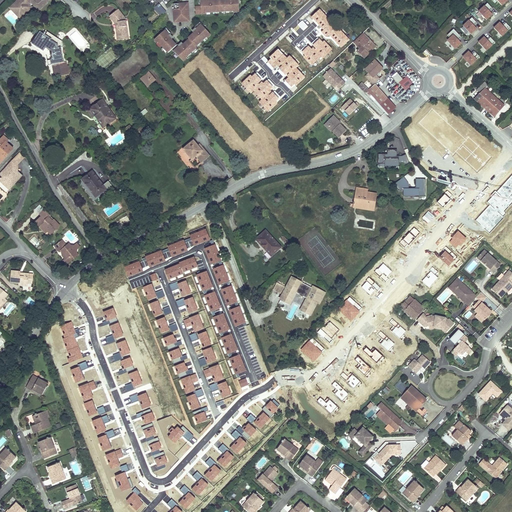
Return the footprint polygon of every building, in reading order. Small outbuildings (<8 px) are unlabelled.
[(38,10),(45,4),(40,0),(35,0),(34,1),(32,0),(17,0),(14,4),(18,8),(15,11),(20,16),(32,4),(38,10)] [(195,6),(195,14),(205,13),(205,12),(212,12),(218,11),(221,11),(229,11),(234,10),(234,12),(239,11),(238,0),(239,0),(238,0),(230,0),(231,4),(227,5),(226,0),(221,0),(211,1),(211,6),(207,6),(207,0),(199,0),(199,2),(200,2),(200,6),(195,6)] [(188,15),(188,3),(173,4),(174,16),(175,16),(176,19),(187,18),(187,16),(188,15)] [(492,8),(487,3),(478,12),(486,20),(492,14),(490,12),(489,11),(492,8)] [(161,16),(166,12),(161,7),(156,11),(161,16)] [(127,31),(126,19),(118,10),(110,17),(116,24),(117,24),(118,27),(116,27),(118,37),(126,36),(126,32),(127,31)] [(321,13),(318,16),(319,18),(318,19),(316,18),(312,22),(324,35),(327,32),(330,34),(323,40),(328,46),(335,40),(338,37),(333,32),(332,32),(330,29),(333,26),(321,13)] [(311,23),(307,18),(302,22),(307,27),(311,23)] [(477,23),(472,18),(463,26),(471,34),(477,29),(474,25),(477,23)] [(188,39),(183,44),(186,48),(183,51),(178,45),(177,44),(176,45),(170,39),(168,41),(165,38),(168,35),(170,33),(165,27),(161,31),(162,31),(153,39),(157,43),(158,42),(163,47),(166,51),(167,52),(171,49),(174,53),(175,52),(182,61),(186,58),(185,57),(185,56),(195,48),(196,47),(195,46),(196,45),(200,41),(205,36),(206,37),(210,34),(202,26),(203,25),(199,21),(194,27),(195,28),(200,34),(197,36),(193,33),(187,38),(188,39)] [(506,23),(503,26),(502,25),(500,22),(494,28),(501,36),(510,28),(506,23)] [(195,28),(191,31),(193,33),(197,36),(200,34),(195,28)] [(447,35),(450,38),(447,40),(455,49),(461,43),(458,40),(461,37),(454,29),(447,35)] [(54,77),(69,74),(68,70),(70,70),(69,65),(67,66),(67,62),(64,62),(61,47),(58,47),(58,44),(51,40),(51,39),(40,31),(33,41),(38,45),(39,44),(46,48),(46,47),(50,49),(49,50),(51,60),(50,60),(51,65),(54,77)] [(374,45),(363,33),(353,42),(356,45),(360,48),(359,49),(357,51),(358,51),(361,55),(364,58),(372,50),(370,49),(374,45)] [(62,41),(53,35),(51,39),(51,40),(58,44),(58,47),(61,47),(63,47),(62,41)] [(490,37),(487,40),(484,37),(478,42),(486,51),(495,42),(490,37)] [(328,46),(323,40),(322,41),(328,49),(336,42),(335,40),(328,46)] [(183,44),(181,42),(178,45),(183,51),(186,48),(183,44)] [(333,61),(347,47),(346,46),(331,60),(333,61)] [(187,58),(196,50),(195,48),(185,56),(187,58)] [(258,58),(251,50),(240,60),(260,82),(273,70),(268,64),(270,63),(266,57),(266,58),(263,59),(260,55),(258,58)] [(479,57),(475,52),(472,55),(471,54),(469,51),(463,57),(471,65),(479,57)] [(102,55),(95,61),(100,67),(103,64),(100,61),(104,58),(102,55)] [(365,69),(369,73),(366,76),(369,80),(370,80),(374,84),(379,79),(375,75),(381,69),(383,68),(379,63),(378,64),(375,60),(365,69)] [(289,73),(294,69),(289,63),(284,67),(289,73)] [(345,83),(330,69),(323,76),(334,88),(337,86),(339,89),(345,83)] [(156,80),(149,72),(140,79),(147,87),(156,80)] [(403,80),(397,73),(396,72),(395,74),(396,75),(392,78),(398,84),(399,83),(405,89),(412,83),(407,76),(403,80)] [(490,85),(494,82),(491,78),(482,86),(485,90),(490,85)] [(358,87),(365,93),(368,90),(362,83),(358,87)] [(375,84),(366,92),(387,115),(395,108),(396,107),(375,84)] [(484,100),(495,90),(491,86),(490,85),(485,90),(479,95),(484,100)] [(508,103),(495,90),(484,100),(489,104),(494,99),(503,108),(508,103)] [(356,102),(354,104),(350,99),(342,107),(349,115),(359,105),(356,102)] [(503,108),(494,99),(489,104),(498,114),(503,108)] [(95,116),(103,127),(115,118),(102,100),(90,109),(95,116)] [(266,111),(261,106),(259,107),(266,115),(276,106),(274,103),(266,111)] [(398,112),(395,108),(387,115),(391,119),(398,112)] [(340,123),(338,121),(339,120),(334,115),(324,124),(329,129),(331,127),(334,129),(332,130),(333,130),(339,138),(347,130),(340,123)] [(434,118),(441,127),(446,122),(442,117),(434,118)] [(442,128),(433,137),(437,141),(438,140),(440,142),(439,143),(447,151),(456,142),(442,128)] [(0,163),(2,161),(0,159),(5,154),(7,155),(13,149),(6,143),(8,140),(4,136),(0,139),(0,163)] [(198,145),(193,140),(182,149),(192,160),(196,157),(201,163),(210,156),(201,146),(200,148),(198,145)] [(397,156),(397,150),(387,150),(387,154),(378,154),(378,164),(384,164),(384,165),(399,165),(404,163),(405,165),(409,163),(406,155),(401,156),(397,156)] [(19,153),(12,161),(15,163),(17,165),(24,157),(19,153)] [(15,163),(12,161),(0,173),(0,175),(2,177),(0,178),(0,181),(4,185),(12,185),(12,182),(14,180),(16,182),(20,177),(18,175),(18,172),(15,171),(14,173),(13,172),(15,169),(15,163)] [(94,174),(92,171),(82,179),(96,197),(106,189),(98,178),(97,179),(93,174),(94,174)] [(416,189),(408,188),(409,183),(404,177),(394,184),(398,190),(403,191),(403,195),(413,196),(413,197),(419,197),(420,196),(420,195),(425,195),(426,179),(416,179),(416,189)] [(9,190),(16,182),(14,180),(12,182),(12,185),(4,185),(9,190)] [(363,189),(363,191),(362,191),(362,193),(356,192),(355,199),(358,199),(357,204),(362,205),(362,207),(374,209),(375,203),(376,202),(377,194),(367,192),(366,194),(364,193),(365,189),(363,189)] [(355,199),(354,198),(352,207),(362,209),(373,210),(374,209),(362,207),(362,205),(357,204),(358,199),(355,199)] [(50,216),(45,211),(44,213),(46,215),(43,217),(42,216),(36,222),(39,226),(42,224),(45,227),(44,228),(48,231),(51,234),(59,226),(53,219),(52,221),(49,218),(50,216)] [(42,224),(39,226),(46,233),(47,232),(48,231),(44,228),(45,227),(42,224)] [(265,231),(260,236),(256,239),(271,255),(280,247),(276,243),(265,231)] [(29,240),(35,246),(40,241),(33,236),(29,240)] [(66,246),(62,240),(55,247),(59,252),(60,252),(61,251),(62,252),(62,254),(62,256),(65,260),(69,260),(70,262),(78,255),(76,253),(77,250),(74,246),(70,246),(69,244),(66,246)] [(483,250),(480,254),(484,257),(480,261),(494,273),(500,265),(483,250)] [(20,272),(11,271),(10,283),(19,284),(18,285),(23,286),(23,283),(28,283),(32,284),(33,276),(29,275),(29,274),(22,273),(22,277),(20,277),(20,273),(20,272)] [(511,273),(509,271),(492,290),(501,298),(506,292),(508,290),(507,289),(508,288),(511,288),(511,287),(511,283),(511,282),(511,273)] [(324,293),(313,287),(312,288),(293,278),(290,284),(292,285),(290,289),(287,287),(286,288),(286,289),(283,294),(283,295),(292,299),(295,292),(300,295),(299,295),(302,297),(303,296),(307,298),(303,305),(312,310),(316,303),(318,304),(324,293)] [(477,297),(456,278),(449,286),(456,293),(457,292),(459,295),(458,297),(468,306),(476,298),(477,297)] [(286,288),(277,283),(273,289),(283,294),(286,289),(286,288)] [(449,286),(448,287),(458,297),(459,295),(457,292),(456,293),(449,286)] [(487,298),(481,292),(477,297),(476,298),(479,301),(482,303),(487,298)] [(289,304),(292,299),(283,295),(280,299),(289,304)] [(410,296),(405,302),(408,306),(414,300),(412,298),(410,296)] [(409,315),(419,304),(414,300),(408,306),(405,302),(400,307),(409,315)] [(482,303),(479,301),(473,307),(476,310),(475,311),(478,313),(485,320),(492,312),(482,303)] [(5,312),(8,315),(15,307),(11,304),(5,312)] [(409,315),(414,320),(424,309),(419,304),(409,315)] [(312,310),(303,305),(301,310),(310,315),(312,310)] [(485,320),(478,313),(475,317),(482,323),(485,320)] [(423,314),(417,320),(425,327),(429,326),(434,326),(443,326),(444,327),(443,329),(446,332),(453,324),(449,320),(448,321),(445,318),(435,318),(432,318),(432,317),(426,317),(423,314)] [(458,330),(450,339),(456,344),(457,343),(459,344),(454,350),(458,354),(459,353),(461,355),(463,355),(466,352),(469,348),(464,343),(468,339),(458,330)] [(415,358),(408,365),(416,372),(420,368),(420,366),(421,364),(424,368),(430,361),(423,354),(417,360),(415,358)] [(420,368),(416,372),(418,374),(424,368),(421,364),(420,366),(420,368)] [(48,384),(33,375),(26,388),(32,391),(32,390),(36,392),(42,395),(46,387),(47,387),(48,386),(47,385),(48,384)] [(502,392),(491,381),(479,394),(486,401),(493,393),(497,397),(502,392)] [(427,400),(411,386),(403,395),(410,400),(411,399),(414,401),(412,403),(419,409),(427,400)] [(264,419),(271,414),(269,410),(275,407),(264,391),(251,399),(264,419)] [(403,395),(401,397),(417,411),(419,409),(412,403),(414,401),(411,399),(410,400),(403,395)] [(401,420),(382,402),(377,406),(381,409),(383,412),(380,415),(395,430),(399,426),(397,424),(401,420)] [(511,408),(507,405),(500,412),(507,419),(506,420),(503,424),(509,430),(511,426),(511,408)] [(34,434),(51,427),(48,418),(46,419),(43,412),(37,414),(37,413),(35,414),(35,415),(32,416),(36,424),(31,426),(34,434)] [(472,432),(462,422),(456,429),(457,430),(452,436),(462,445),(468,439),(467,437),(469,435),(472,432)] [(503,426),(496,436),(504,441),(508,437),(505,435),(509,430),(503,426)] [(358,433),(354,429),(348,435),(352,439),(355,437),(365,446),(369,450),(372,446),(368,442),(373,437),(363,428),(358,433)] [(41,453),(44,459),(57,453),(51,437),(49,438),(48,437),(47,438),(47,439),(38,442),(41,448),(42,452),(41,453)] [(290,461),(299,449),(285,439),(283,441),(283,440),(282,441),(282,442),(277,450),(282,454),(285,456),(285,457),(290,461)] [(387,445),(377,456),(383,462),(391,454),(392,455),(401,455),(401,445),(387,445)] [(365,446),(359,452),(363,456),(369,450),(365,446)] [(6,448),(0,454),(0,466),(5,471),(9,466),(9,465),(12,462),(16,457),(9,451),(9,450),(8,449),(6,448)] [(377,456),(374,459),(382,466),(392,455),(391,454),(383,462),(377,456)] [(312,477),(321,465),(307,455),(299,465),(304,469),(307,472),(307,473),(312,477)] [(433,477),(436,474),(435,474),(440,469),(441,470),(446,465),(436,456),(424,469),(433,477)] [(508,464),(500,457),(492,466),(484,458),(479,464),(496,479),(508,464)] [(59,463),(58,463),(57,463),(56,463),(56,464),(47,467),(49,473),(51,478),(50,478),(53,484),(66,479),(59,463)] [(270,466),(258,480),(273,493),(278,488),(271,482),(278,473),(276,471),(278,469),(274,466),(272,468),(270,466)] [(338,475),(332,471),(324,480),(331,486),(329,489),(335,494),(347,479),(340,473),(338,475)] [(478,488),(468,479),(464,484),(460,487),(455,492),(466,501),(478,488)] [(424,491),(414,481),(402,494),(412,503),(416,498),(419,495),(420,496),(424,491)] [(64,509),(79,503),(79,504),(81,503),(80,502),(83,501),(76,484),(66,489),(70,499),(61,502),(64,509)] [(368,500),(354,488),(345,498),(350,502),(356,507),(355,509),(358,511),(365,502),(368,500)] [(386,493),(383,490),(377,497),(380,499),(386,493)] [(248,511),(255,511),(257,511),(256,510),(259,507),(264,502),(261,499),(262,498),(258,494),(256,495),(254,493),(242,506),(248,511)] [(25,511),(26,511),(25,510),(25,509),(24,508),(23,509),(16,502),(12,507),(9,510),(8,510),(5,511),(25,511)] [(309,511),(311,511),(301,502),(296,506),(293,510),(292,509),(289,511),(309,511)] [(365,502),(358,511),(363,511),(369,506),(365,502)]
